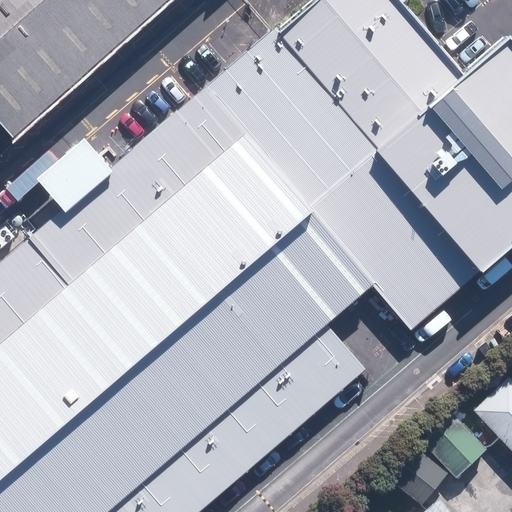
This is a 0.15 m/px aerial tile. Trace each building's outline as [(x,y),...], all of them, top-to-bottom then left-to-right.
[(303,0),(0,255),(0,511),(194,511),(511,244),(511,38),(509,35),(450,85),(377,0),(303,0)] [(181,0),(0,0),(0,132),(15,149),(181,0)] [(511,376),(509,373),(472,409),(511,449),(511,376)] [(460,419),(429,446),(456,476),(486,448),(460,419)] [(422,499),(447,470),(415,444),(391,474),(422,499)] [(452,511),(439,495),(418,511),(452,511)]
